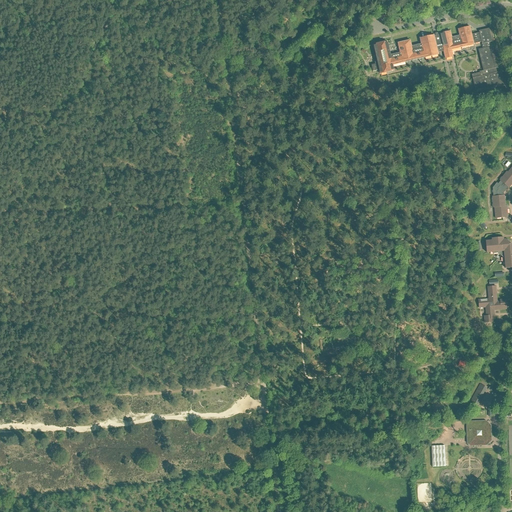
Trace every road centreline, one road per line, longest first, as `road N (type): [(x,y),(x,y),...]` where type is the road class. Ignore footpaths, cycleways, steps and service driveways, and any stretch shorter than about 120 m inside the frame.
road 1 (track): [(219,0),(277,511)]
road 2 (track): [(0,118),(62,106),(95,75),(114,69),(229,70)]
